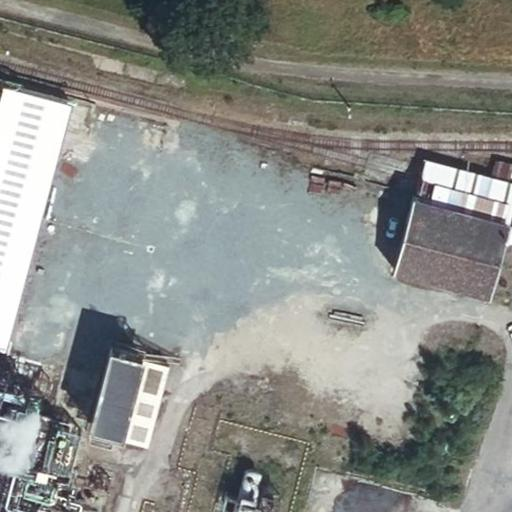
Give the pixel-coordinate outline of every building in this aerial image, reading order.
[(71,107),(1,89),(0,92),(0,354),(6,356),(71,107)] [(502,223),(511,184),(511,165),(488,159),(483,177),(423,161),(414,196),(410,195),(391,268),(484,292),(497,242),(502,223)] [(511,225),(502,223),(497,242),(511,246),(511,225)] [(118,443),(139,361),(106,353),(85,435),(118,443)] [(139,361),(118,443),(146,450),(168,369),(139,361)]
